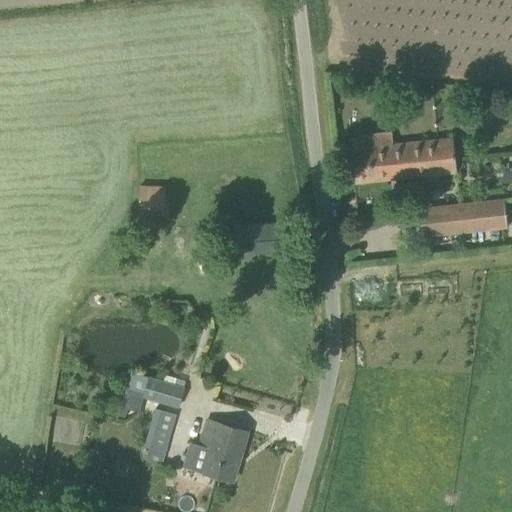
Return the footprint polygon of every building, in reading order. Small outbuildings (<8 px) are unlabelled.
[(456,174),(452,137),(350,149),(354,183),(456,174)] [(165,211),(165,187),(140,186),(139,210),(165,211)] [(503,199),(438,207),(418,209),(421,236),(507,227),(503,199)] [(279,220),(232,223),(233,255),(281,252),(279,220)] [(148,378),(130,372),(116,414),(125,417),(127,409),(139,413),(144,397),(178,407),(184,385),(149,375),(148,378)] [(145,443),(167,446),(173,411),(150,408),(145,443)] [(205,419),(198,445),(190,443),(183,467),(202,472),(233,481),(248,431),(205,419)]
